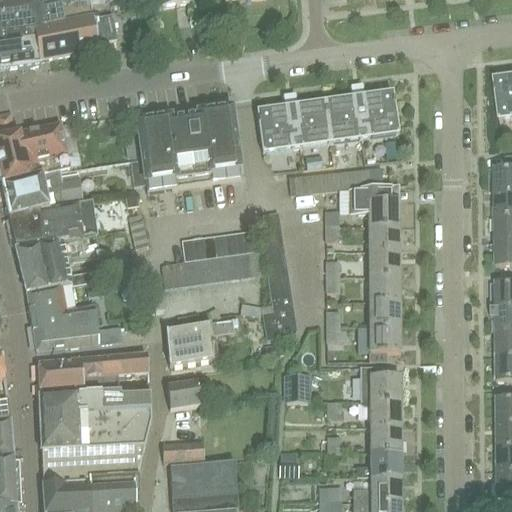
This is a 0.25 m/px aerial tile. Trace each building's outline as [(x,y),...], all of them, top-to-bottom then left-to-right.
[(0,0),(0,44),(0,45),(0,42),(0,37),(91,22),(89,8),(130,2),(129,0),(0,0)] [(188,0),(159,0),(161,9),(189,5),(188,0)] [(0,80),(2,78),(1,75),(41,69),(40,65),(96,54),(95,47),(116,43),(113,19),(91,22),(0,37),(0,42),(0,45),(0,44),(0,80)] [(511,122),(511,79),(493,82),(499,124),(511,122)] [(364,100),(363,95),(352,96),(352,102),(324,106),(330,148),(398,138),(392,96),(364,100)] [(296,109),(296,104),(284,106),(285,111),(257,115),(262,157),(330,148),(324,106),(296,109)] [(129,165),(133,191),(145,189),(146,196),(241,183),(231,112),(198,117),(198,122),(171,126),(170,121),(135,126),(141,163),(129,165)] [(11,118),(0,119),(0,136),(14,133),(11,118)] [(0,141),(0,184),(1,188),(31,181),(49,177),(59,175),(68,172),(65,159),(60,128),(0,141)] [(126,155),(136,153),(134,136),(124,137),(126,155)] [(368,154),(386,150),(384,140),(366,144),(368,154)] [(511,159),(506,160),(506,173),(494,173),(489,173),(489,186),(494,186),(494,197),(511,197),(511,159)] [(369,174),(371,192),(380,190),(383,190),(381,173),(369,174)] [(371,192),(369,174),(358,176),(360,194),(371,192)] [(60,183),(59,175),(49,177),(31,181),(1,188),(8,222),(57,211),(82,206),(75,180),(60,183)] [(360,194),(358,176),(346,177),(348,196),(351,195),(360,194)] [(348,196),(346,177),(335,178),(337,196),(345,196),(348,196)] [(337,196),(335,178),(324,179),(325,196),(331,196),(337,196)] [(325,196),(324,179),(312,180),(314,197),(325,196)] [(314,197),(312,180),(301,181),(302,199),(314,197)] [(302,199),(301,181),(289,183),(290,200),(302,199)] [(380,190),(371,192),(360,194),(351,195),(351,219),(368,219),(368,231),(399,231),(399,205),(380,205),(380,190)] [(511,197),(494,197),(494,221),(511,221),(511,197)] [(82,207),(82,206),(57,211),(8,222),(15,253),(97,240),(91,206),(82,207)] [(325,231),(339,231),(339,216),(325,216),(325,231)] [(259,233),(280,229),(278,217),(257,220),(259,233)] [(511,221),(494,221),(495,245),(511,245),(511,221)] [(130,228),(135,253),(148,251),(143,225),(130,228)] [(280,229),(259,233),(261,244),(282,241),(280,229)] [(338,247),(339,231),(325,231),(325,246),(338,247)] [(368,231),(368,256),(399,256),(399,231),(368,231)] [(256,235),(245,236),(248,257),(259,256),(256,235)] [(235,238),(237,259),(248,257),(245,236),(235,238)] [(227,260),(237,259),(235,238),(224,239),(227,260)] [(216,261),(227,260),(224,239),(213,241),(216,261)] [(203,242),(205,263),(216,261),(213,241),(203,242)] [(282,241),(261,244),(262,256),(284,252),(282,241)] [(195,264),(205,263),(203,242),(192,244),(195,264)] [(27,298),(60,290),(72,288),(72,290),(106,285),(105,275),(70,281),(67,268),(98,263),(95,243),(16,256),(26,298),(27,298)] [(184,266),(195,264),(192,244),(182,245),(184,266)] [(511,245),(495,245),(495,270),(511,269),(511,245)] [(284,252),(262,256),(264,267),(285,264),(284,252)] [(368,256),(369,281),(399,281),(399,256),(368,256)] [(259,257),(248,259),(251,281),(263,279),(259,257)] [(251,281),(248,259),(238,260),(241,282),(251,281)] [(238,260),(227,261),(230,284),(241,282),(238,260)] [(230,284),(227,261),(216,262),(219,285),(230,284)] [(219,285),(216,262),(205,264),(208,287),(219,285)] [(208,287),(205,264),(194,265),(197,288),(208,287)] [(285,264),(264,267),(266,279),(287,276),(285,264)] [(194,265),(183,267),(186,290),(197,288),(194,265)] [(326,282),(339,282),(339,266),(326,266),(326,282)] [(186,290),(183,267),(172,268),(175,291),(186,290)] [(165,293),(175,291),(172,268),(161,269),(165,293)] [(287,276),(266,279),(268,290),(289,287),(287,276)] [(494,312),(511,312),(511,280),(498,281),(498,288),(494,288),(490,288),(491,312),(494,312)] [(369,281),(369,307),(400,306),(399,281),(369,281)] [(340,297),(339,282),(326,282),(326,297),(340,297)] [(289,287),(268,290),(270,302),(291,299),(289,287)] [(66,315),(60,290),(27,298),(36,357),(98,351),(98,350),(122,347),(120,331),(96,334),(95,325),(101,324),(100,311),(94,312),(66,315)] [(291,299),(270,302),(271,309),(272,314),(293,310),(291,299)] [(369,332),(400,332),(400,306),(369,307),(369,332)] [(260,311),(241,307),(239,317),(259,320),(259,318),(260,311)] [(260,311),(259,318),(272,316),(272,314),(271,309),(260,311)] [(293,310),(272,314),(272,316),(273,325),(294,322),(293,310)] [(203,328),(220,321),(216,312),(199,320),(203,328)] [(511,312),(494,312),(490,312),(490,322),(495,322),(495,336),(511,336),(511,312)] [(326,332),(340,332),(340,316),(326,316),(326,332)] [(177,332),(203,328),(199,320),(199,318),(176,321),(177,332)] [(294,322),(273,325),(275,337),(296,334),(294,322)] [(236,325),(166,336),(169,371),(213,363),(212,351),(214,350),(214,347),(212,347),(211,342),(233,338),(232,332),(237,331),(236,325)] [(340,347),(340,332),(326,332),(326,347),(340,347)] [(400,332),(369,332),(369,357),(400,357),(400,332)] [(495,361),(511,360),(511,336),(495,336),(495,361)] [(266,350),(267,360),(278,358),(277,349),(266,350)] [(0,425),(10,424),(0,355),(0,354),(0,425)] [(40,401),(104,396),(103,380),(147,377),(146,358),(37,367),(40,401)] [(511,360),(495,361),(496,385),(511,384),(511,360)] [(369,408),(400,407),(400,381),(388,381),(388,372),(360,372),(360,381),(369,381),(369,395),(369,408)] [(283,380),(283,407),(311,406),(310,379),(283,380)] [(200,410),(197,386),(167,390),(170,414),(200,410)] [(148,387),(119,389),(119,395),(119,397),(124,396),(124,399),(149,398),(148,387)] [(84,480),(133,477),(133,461),(140,461),(143,452),(143,449),(144,449),(150,425),(149,398),(124,399),(124,396),(119,397),(119,395),(104,396),(40,401),(42,455),(48,454),(49,488),(84,486),(84,480)] [(496,427),(511,427),(511,402),(496,403),(496,427)] [(327,407),(327,422),(341,422),(340,407),(327,407)] [(370,432),(401,432),(400,407),(369,408),(370,432)] [(0,463),(12,462),(10,424),(0,425),(0,463)] [(511,427),(496,427),(496,451),(511,451),(511,427)] [(401,457),(401,432),(370,432),(370,457),(401,457)] [(341,459),(341,442),(327,442),(327,457),(327,459),(341,459)] [(163,468),(204,466),(203,447),(162,449),(163,468)] [(497,475),(511,475),(511,451),(496,451),(497,475)] [(370,483),(401,482),(401,457),(370,457),(370,472),(356,471),(356,482),(370,482),(370,483)] [(283,483),(296,483),(296,458),(283,458),(283,483)] [(0,506),(15,506),(12,462),(0,463),(0,506)] [(236,511),(234,467),(169,471),(171,511),(236,511)] [(511,475),(497,475),(497,500),(511,499),(511,475)] [(137,477),(133,477),(84,480),(84,486),(49,488),(43,488),(43,511),(134,511),(133,478),(137,478),(137,477)] [(402,507),(401,482),(370,483),(371,494),(353,494),(353,508),(402,507)] [(323,507),(323,509),(341,508),(342,492),(327,492),(327,493),(320,493),(320,506),(323,507)]
